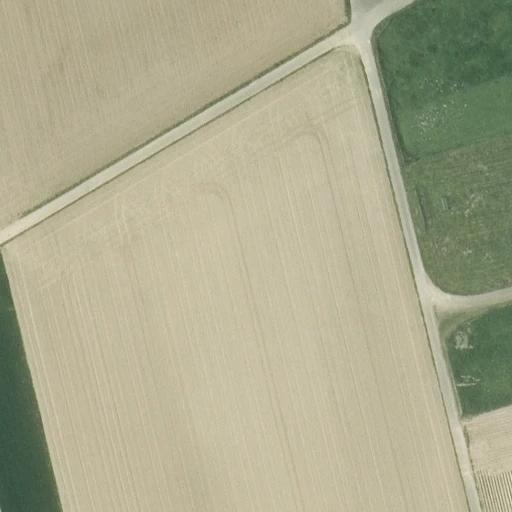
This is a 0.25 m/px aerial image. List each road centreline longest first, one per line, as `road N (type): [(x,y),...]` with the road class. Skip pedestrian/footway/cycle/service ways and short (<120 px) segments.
road 1 (track): [(475,511),(355,0)]
road 2 (track): [(0,238),(361,24)]
